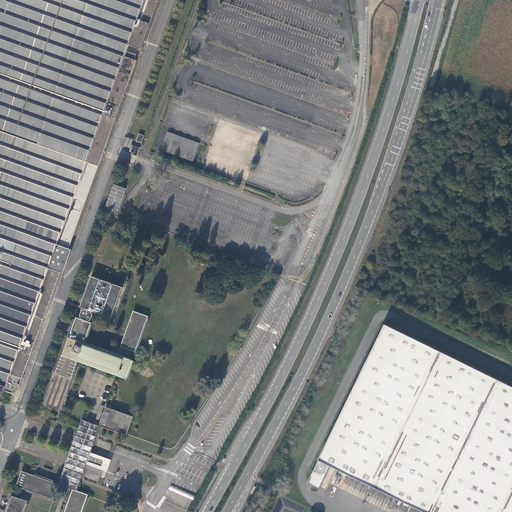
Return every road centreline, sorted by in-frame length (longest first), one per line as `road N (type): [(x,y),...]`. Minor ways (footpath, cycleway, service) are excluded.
road 1 (primary): [(226,511),(356,250),(438,0)]
road 2 (primary): [(419,0),(342,244),(208,511)]
